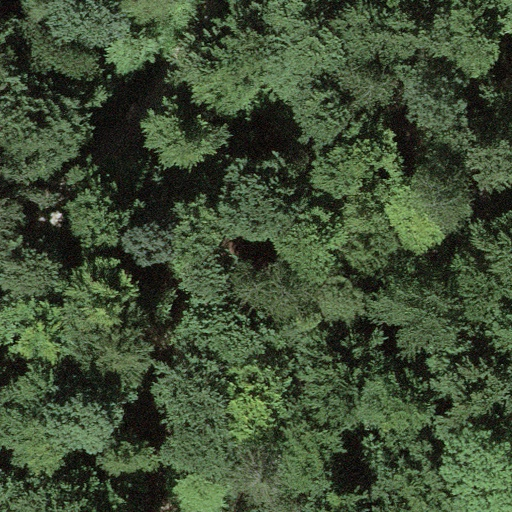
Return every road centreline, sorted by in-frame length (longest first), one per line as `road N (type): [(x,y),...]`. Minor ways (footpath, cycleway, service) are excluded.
road 1 (track): [(288,511),(277,483),(278,404),(321,323),(511,183)]
road 2 (track): [(0,248),(120,128),(215,0)]
